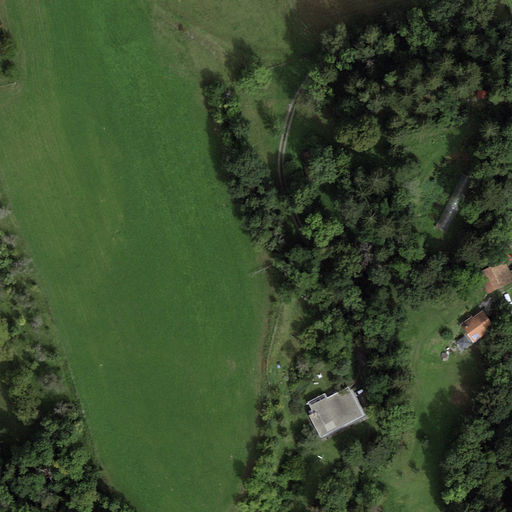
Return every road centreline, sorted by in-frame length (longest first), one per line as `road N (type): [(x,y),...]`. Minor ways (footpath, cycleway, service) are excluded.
road 1 (track): [(429,0),(384,19),(329,61),(295,104),(286,147),(287,195),(363,339),(366,377)]
road 2 (track): [(0,330),(79,511)]
road 3 (track): [(485,511),(511,380)]
